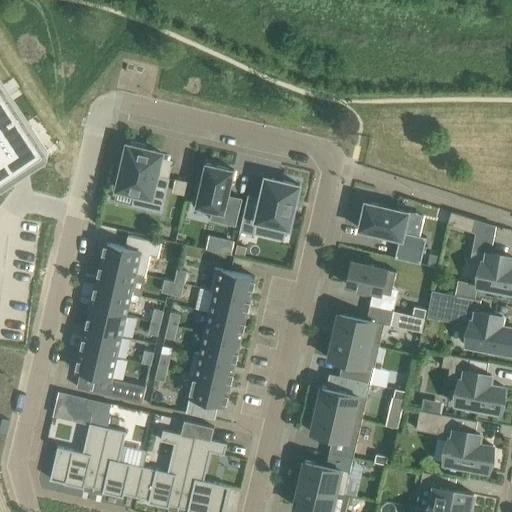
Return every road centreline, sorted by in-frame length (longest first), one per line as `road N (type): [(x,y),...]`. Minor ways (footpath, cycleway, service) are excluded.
road 1 (residential): [(80,213),(100,120),(112,106),(132,104),(315,150),(327,160),(331,175),(254,511)]
road 2 (residential): [(29,511),(17,472),(80,213)]
